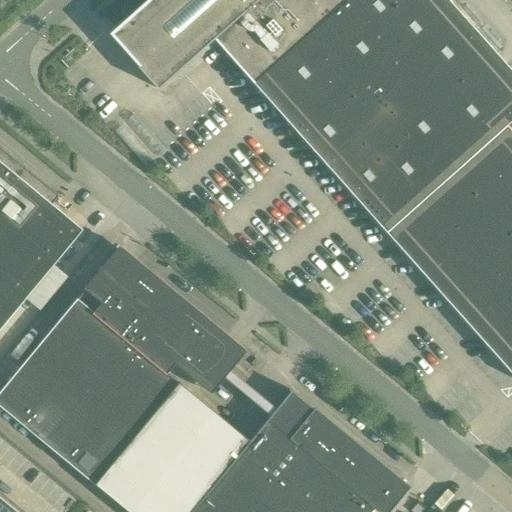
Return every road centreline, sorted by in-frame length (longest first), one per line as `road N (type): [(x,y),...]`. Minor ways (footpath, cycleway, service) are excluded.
road 1 (unclassified): [(6,72),(22,96),(511,500)]
road 2 (unknown): [(59,10),(141,88),(235,110),(448,340),(476,378),(486,415),(456,453)]
